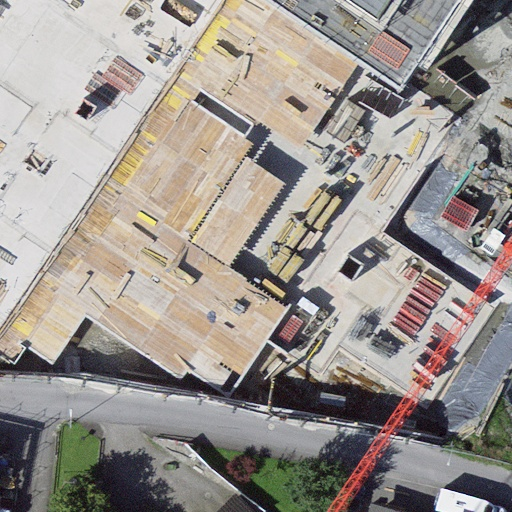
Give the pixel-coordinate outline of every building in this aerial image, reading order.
[(266,0),(406,93),(468,0),(266,0)] [(169,80),(43,1),(0,69),(0,320),(11,328),(169,80)] [(506,314),(269,155),(199,259),(436,418),(506,314)] [(253,511),(244,502),(232,511),(253,511)] [(417,511),(393,503),(389,511),(417,511)]
